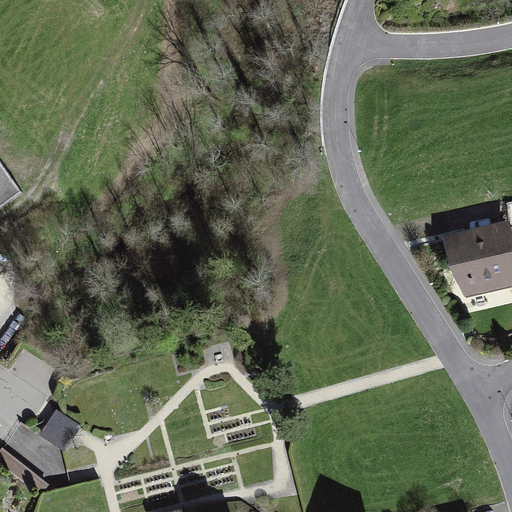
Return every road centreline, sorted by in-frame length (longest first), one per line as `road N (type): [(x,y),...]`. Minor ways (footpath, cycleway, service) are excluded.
road 1 (unclassified): [(475,393),(346,182),(335,122),(347,38)]
road 2 (residential): [(511,39),(401,46),(347,38)]
